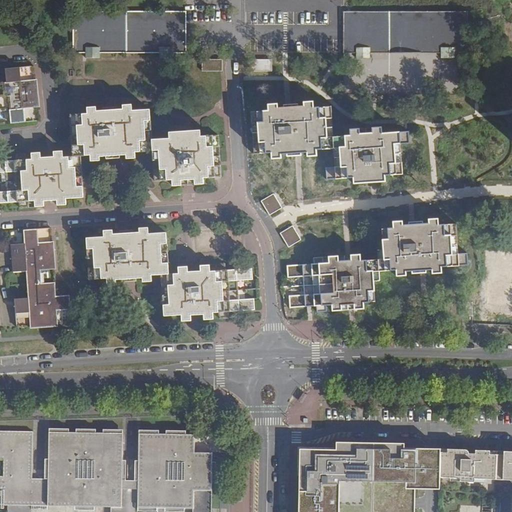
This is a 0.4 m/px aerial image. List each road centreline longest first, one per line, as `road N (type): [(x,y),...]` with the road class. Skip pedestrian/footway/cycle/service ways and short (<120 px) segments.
road 1 (residential): [(272,354),(0,371)]
road 2 (residential): [(0,379),(268,376)]
road 3 (residential): [(267,438),(339,429),(511,432)]
road 4 (residential): [(243,203),(0,223)]
road 5 (residential): [(268,376),(511,378)]
road 6 (residential): [(511,356),(272,354)]
road 7 (residential): [(247,0),(234,78),(243,203)]
road 8 (unclassified): [(0,154),(43,149),(54,139),(50,75),(39,64),(0,63)]
road 9 (residential): [(243,203),(268,252),(272,354)]
